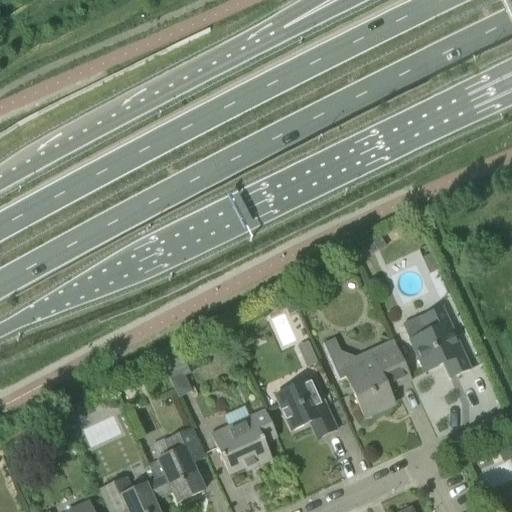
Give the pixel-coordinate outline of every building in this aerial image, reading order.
[(432,255),(423,259),(430,275),(439,271),(432,255)] [(291,302),(283,306),(289,317),(296,313),(291,302)] [(409,340),(424,373),(450,361),(457,377),(470,371),(442,308),(429,314),(436,328),(409,340)] [(344,353),(340,352),(334,340),(323,345),(330,359),(340,381),(347,378),(365,418),(394,405),(387,390),(411,380),(393,341),(355,358),(344,353)] [(180,349),(161,358),(179,398),(192,393),(185,377),(192,374),(180,349)] [(325,436),(337,431),(315,380),(276,397),(291,432),(317,420),(325,436)] [(85,419),(80,409),(66,416),(72,426),(85,419)] [(264,445),(278,438),(265,411),(212,435),(230,475),(255,464),(256,468),(271,461),(264,445)] [(157,479),(165,497),(173,494),(177,504),(204,492),(192,464),(206,458),(192,428),(163,441),(170,455),(150,464),(157,479)] [(511,453),(511,444),(511,441),(498,447),(503,458),(511,453)] [(165,497),(157,479),(131,491),(125,477),(99,489),(108,511),(158,511),(154,502),(165,497)] [(49,511),(91,511),(87,503),(67,511),(49,511),(50,511),(49,511)]
